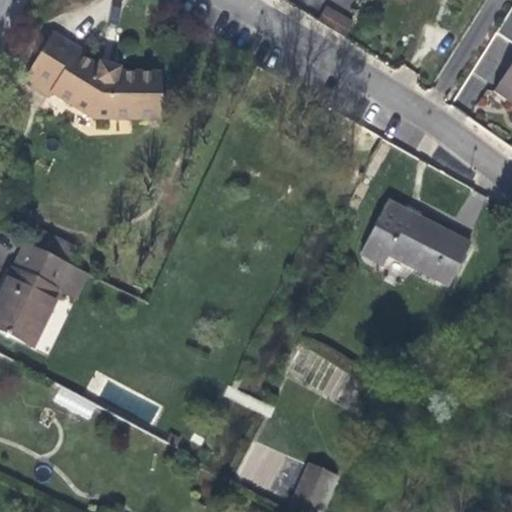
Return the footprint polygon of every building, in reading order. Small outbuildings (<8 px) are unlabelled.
[(345,38),(352,27),(325,11),(319,21),(345,38)] [(511,26),(503,21),(500,25),(511,33),(511,26)] [(52,33),(29,73),(54,88),(51,92),(94,117),(159,119),(159,73),(117,73),(118,68),(110,66),(99,62),(97,66),(77,54),(79,50),(52,33)] [(511,63),(499,84),(494,91),(511,102),(511,63)] [(24,81),(49,96),(51,92),(54,88),(29,73),(24,81)] [(411,215),(385,202),(360,253),(384,265),(389,254),(449,285),(470,245),(411,215)] [(41,231),(32,249),(57,260),(65,243),(41,231)] [(74,247),(65,243),(57,260),(66,264),(74,247)] [(32,249),(24,245),(12,270),(10,269),(1,289),(0,290),(0,330),(33,347),(59,292),(71,267),(66,264),(57,260),(32,249)] [(87,274),(71,267),(59,292),(75,299),(87,274)] [(306,461),(291,500),(320,511),(322,511),(338,474),(306,461)]
